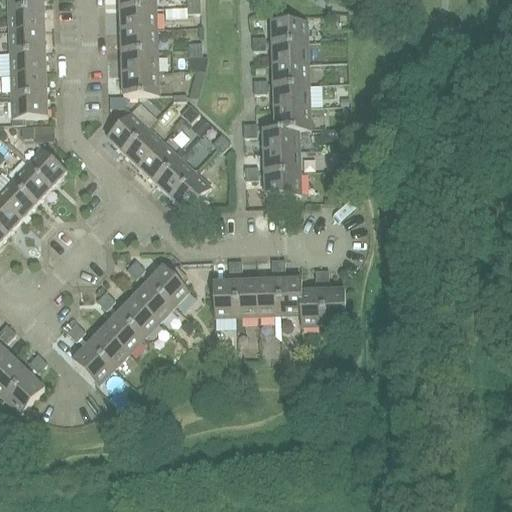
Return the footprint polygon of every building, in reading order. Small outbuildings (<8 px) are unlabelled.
[(9,0),(10,10),(45,9),(44,0),(9,0)] [(121,0),(122,13),(158,12),(157,1),(157,0),(121,0)] [(46,33),(45,9),(10,10),(10,34),(46,33)] [(201,11),(187,11),(176,11),(177,22),(188,21),(187,18),(201,17),(201,11)] [(158,33),(158,12),(122,13),(123,34),(158,33)] [(274,48),(309,47),(308,24),(273,25),(274,48)] [(47,57),(46,33),(10,34),(11,58),(47,57)] [(158,33),(123,34),(124,56),(159,55),(158,33)] [(309,47),(274,48),(275,69),(310,69),(309,47)] [(159,55),(124,56),(124,77),(160,76),(159,55)] [(47,81),(47,57),(11,58),(12,82),(47,81)] [(205,76),(205,68),(198,68),(198,75),(195,75),(189,97),(190,100),(200,100),(205,76)] [(310,90),(310,69),(275,69),(275,91),(310,90)] [(160,76),(124,77),(125,100),(160,99),(160,76)] [(47,81),(12,82),(13,105),(48,104),(47,81)] [(310,90),(275,91),(276,113),(311,112),(310,90)] [(109,100),(109,109),(125,108),(125,100),(109,100)] [(48,104),(13,105),(13,130),(26,129),(26,123),(49,122),(48,104)] [(183,126),(196,113),(192,108),(183,118),(182,117),(171,128),(176,133),(183,126)] [(120,154),(145,127),(128,111),(119,120),(124,125),(108,142),(120,154)] [(311,112),(276,113),(277,133),(264,133),(264,135),(300,134),(300,135),(312,134),(311,112)] [(201,117),(196,113),(183,126),(188,131),(201,117)] [(161,143),(145,127),(120,154),(136,169),(161,143)] [(335,143),(347,143),(347,133),(335,133),(335,143)] [(300,134),(264,135),(265,156),(300,157),(300,135),(300,134)] [(219,152),(228,143),(223,138),(214,148),(219,152)] [(161,143),(136,169),(153,185),(178,159),(161,143)] [(228,143),(219,152),(223,157),(233,147),(228,143)] [(47,147),(31,164),(56,188),(68,176),(52,161),(57,156),(47,147)] [(301,177),(300,157),(265,156),(266,178),(301,177)] [(195,175),(178,159),(153,185),(170,201),(195,175)] [(56,188),(31,164),(15,181),(41,205),(56,188)] [(195,175),(170,201),(187,218),(212,192),(195,175)] [(301,198),(301,177),(266,178),(266,199),(301,198)] [(15,181),(0,196),(0,198),(25,222),(41,205),(15,181)] [(0,198),(0,229),(9,238),(25,222),(0,198)] [(0,248),(9,238),(0,229),(0,248)] [(133,270),(142,279),(146,275),(137,266),(133,270)] [(142,279),(133,270),(128,275),(138,284),(142,279)] [(165,270),(149,287),(175,311),(191,295),(165,270)] [(301,319),(302,296),(302,283),(279,284),(280,320),(301,319)] [(280,320),(279,284),(257,285),(259,320),(280,320)] [(257,285),(236,286),(238,321),(259,320),(257,285)] [(238,321),(236,286),(214,287),(215,322),(238,321)] [(149,287),(134,302),(160,327),(175,311),(149,287)] [(345,294),(323,295),(324,330),(346,329),(345,294)] [(302,296),(301,319),(302,331),(324,330),(323,295),(302,296)] [(103,301),(112,310),(116,306),(107,297),(103,301)] [(112,310),(103,301),(98,306),(107,314),(112,310)] [(134,302),(119,318),(145,342),(160,327),(134,302)] [(119,318),(104,333),(130,358),(145,342),(119,318)] [(187,324),(181,330),(189,337),(194,331),(187,324)] [(77,328),(73,332),(82,341),(86,337),(77,328)] [(0,338),(4,343),(13,333),(8,329),(0,337),(0,338)] [(82,341),(73,332),(68,337),(78,346),(82,341)] [(17,338),(13,333),(4,343),(9,347),(17,338)] [(104,333),(90,349),(115,373),(130,358),(104,333)] [(0,349),(0,373),(12,361),(0,349)] [(115,373),(90,349),(74,365),(100,389),(115,373)] [(35,372),(44,363),(39,359),(30,368),(35,372)] [(28,377),(12,361),(0,373),(0,397),(4,402),(28,377)] [(44,363),(35,372),(40,377),(48,368),(44,363)] [(28,377),(4,402),(21,418),(46,393),(28,377)]
